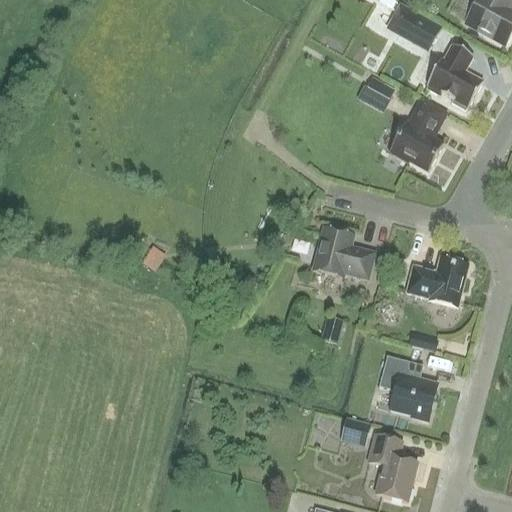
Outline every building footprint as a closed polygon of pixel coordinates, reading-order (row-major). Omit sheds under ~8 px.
[(505,46),(511,33),(511,18),(504,14),(511,0),(482,0),(468,26),(505,46)] [(398,11),(389,29),(429,51),(439,33),(398,11)] [(468,112),(483,86),(465,75),(473,60),(452,48),(444,64),(441,62),(426,89),(428,89),(426,93),(440,101),(442,97),(452,103),(450,107),(465,115),(467,111),(468,112)] [(390,103),(395,93),(373,80),(367,91),(390,103)] [(431,142),(445,118),(422,105),(410,127),(406,125),(389,156),(408,166),(409,164),(428,175),(443,149),(431,142)] [(368,284),(375,257),(351,251),(354,239),(323,232),(312,274),(343,282),(344,278),(368,284)] [(144,264),(157,272),(166,256),(153,248),(144,264)] [(413,269),(406,297),(429,302),(429,304),(458,311),(468,269),(440,261),(436,275),(413,269)] [(249,277),(238,295),(251,302),(262,285),(249,277)] [(321,343),(337,348),(343,324),(327,320),(321,343)] [(434,354),(437,343),(412,337),(409,348),(434,354)] [(428,425),(437,387),(408,380),(412,366),(387,360),(379,391),(394,395),(390,414),(411,419),(410,421),(428,425)] [(369,442),(372,429),(348,423),(345,435),(369,442)] [(407,506),(417,467),(398,462),(402,446),(375,439),(368,465),(383,469),(375,498),(407,506)]
